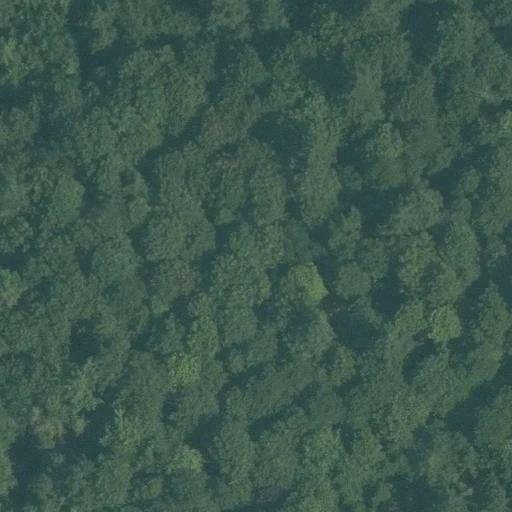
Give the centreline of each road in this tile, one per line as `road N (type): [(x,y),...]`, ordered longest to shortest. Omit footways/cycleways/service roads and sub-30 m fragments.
road 1 (track): [(198,0),(274,342),(282,413),(277,511)]
road 2 (track): [(278,501),(511,302)]
